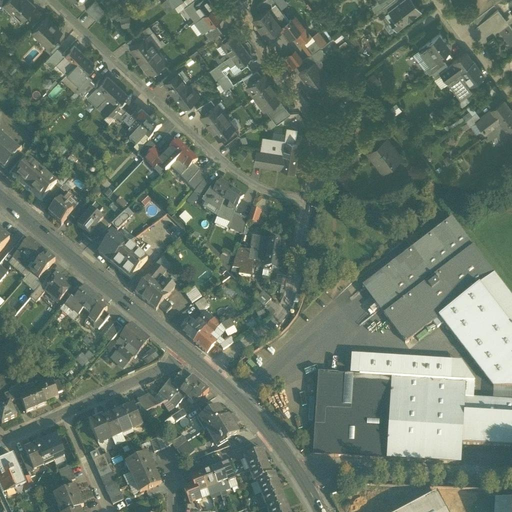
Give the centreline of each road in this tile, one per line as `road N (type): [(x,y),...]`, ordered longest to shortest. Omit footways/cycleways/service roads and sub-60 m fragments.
road 1 (residential): [(309,203),(262,189),(221,162),(51,0)]
road 2 (secondary): [(0,198),(188,355)]
road 3 (residential): [(229,0),(309,109),(318,143),(309,203)]
road 4 (residential): [(299,474),(319,466),(511,481)]
road 5 (residential): [(309,203),(287,316),(209,373)]
road 6 (residential): [(273,437),(177,474),(179,511)]
road 7 (residential): [(62,412),(188,355)]
